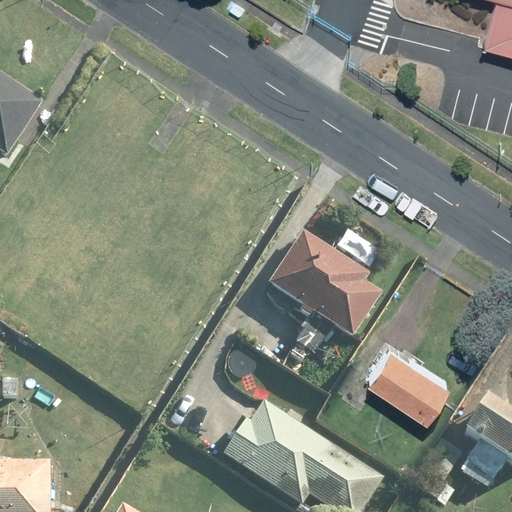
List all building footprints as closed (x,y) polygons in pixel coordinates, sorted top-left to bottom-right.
[(511,0),(467,0),(504,13),(493,62),(511,64),(511,0)] [(0,162),(4,165),(40,106),(0,81),(0,162)] [(225,230),(246,202),(196,166),(151,230),(213,275),(239,240),(225,230)] [(347,346),(379,299),(364,288),(368,282),(303,238),(266,292),(347,346)] [(443,383),(388,344),(363,379),(419,418),(443,383)] [(261,404),(224,463),(300,510),(306,500),(324,511),(364,511),(383,481),(261,404)] [(511,425),(480,405),(458,441),(473,451),(457,476),(485,494),(501,469),(511,475),(511,425)] [(0,466),(0,511),(46,511),(47,466),(0,466)]
